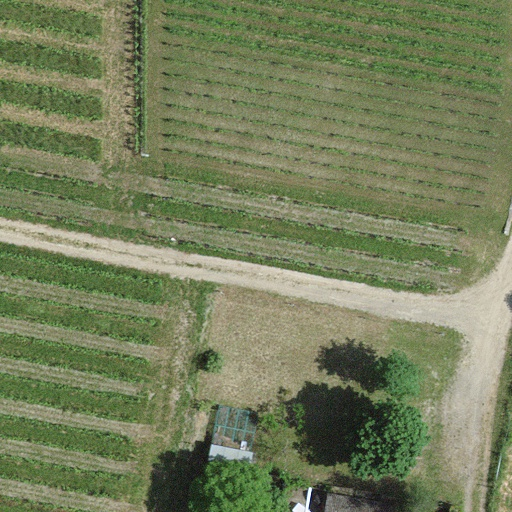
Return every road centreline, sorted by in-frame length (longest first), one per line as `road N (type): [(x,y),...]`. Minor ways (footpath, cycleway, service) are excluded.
road 1 (track): [(498,319),(0,219)]
road 2 (track): [(207,261),(155,511)]
